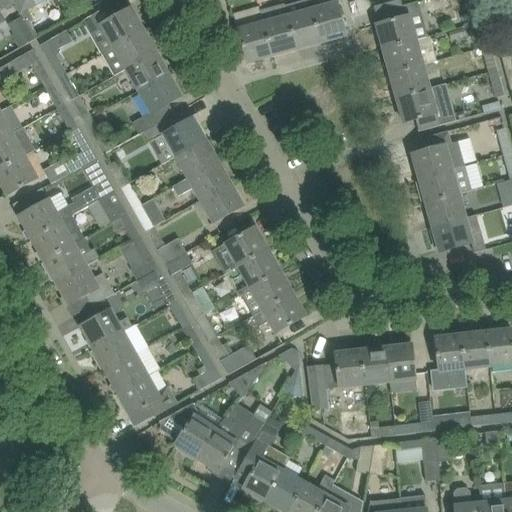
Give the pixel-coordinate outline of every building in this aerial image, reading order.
[(85,0),(65,13),(70,21),(93,7),(89,0),(85,0)] [(309,0),(306,0),(285,6),(297,50),(299,50),(300,53),(312,49),(311,46),(321,44),(309,0)] [(309,0),(321,44),(346,37),(338,5),(340,4),(339,0),(309,0)] [(470,9),(475,26),(485,23),(478,0),(440,0),(445,13),(470,9)] [(260,11),(263,24),(273,57),(297,50),(285,6),(284,4),(260,11)] [(101,26),(114,48),(144,31),(131,9),(101,26)] [(28,11),(21,14),(25,21),(32,18),(28,11)] [(376,26),(383,51),(416,42),(416,40),(428,37),(422,13),(376,26)] [(478,34),(482,49),(491,46),(485,23),(475,26),(449,33),(452,41),(478,34)] [(273,57),(263,24),(238,30),(248,64),(273,57)] [(35,39),(28,28),(13,36),(19,48),(35,39)] [(114,48),(127,70),(156,53),(144,31),(114,48)] [(383,51),(390,75),(423,66),(423,65),(437,61),(429,36),(428,37),(416,40),(416,42),(383,51)] [(41,46),(60,80),(68,76),(54,52),(57,50),(51,40),(41,46)] [(487,68),(489,75),(499,72),(491,46),(482,49),(468,52),(471,63),(475,62),(477,70),(487,68)] [(46,89),(53,84),(34,50),(12,63),(18,74),(33,66),(46,89)] [(127,70),(139,92),(169,75),(156,53),(127,70)] [(511,92),(511,54),(501,54),(511,92)] [(390,75),(397,99),(430,90),(430,89),(443,85),(437,61),(423,65),(423,66),(390,75)] [(499,72),(489,75),(495,98),(505,95),(499,72)] [(143,134),(175,116),(176,116),(169,105),(182,98),(169,75),(139,92),(151,113),(133,124),(140,136),(143,134)] [(60,80),(72,102),(80,97),(68,76),(60,80)] [(58,109),(65,105),(53,84),(46,89),(58,109)] [(430,90),(397,99),(404,124),(437,115),(430,90)] [(72,102),(85,124),(93,120),(80,97),(72,102)] [(482,107),(484,114),(502,109),(499,101),(482,107)] [(62,135),(69,131),(77,127),(65,105),(58,109),(50,114),(62,135)] [(461,113),(462,119),(472,116),(471,111),(461,113)] [(0,142),(12,135),(0,114),(0,142)] [(161,167),(176,158),(206,142),(193,119),(181,126),(175,116),(143,134),(161,167)] [(93,120),(85,124),(103,155),(111,151),(105,141),(93,120)] [(51,184),(74,172),(97,161),(77,127),(69,131),(83,154),(82,155),(68,163),(66,159),(43,171),(33,152),(24,157),(0,170),(0,183),(7,197),(46,175),(51,184)] [(0,142),(0,170),(24,157),(33,152),(35,151),(23,129),(12,135),(0,142)] [(497,132),(504,157),(511,154),(505,129),(497,132)] [(176,158),(188,179),(189,180),(218,163),(206,142),(176,158)] [(413,155),(420,180),(453,171),(465,167),(458,142),(446,146),(413,155)] [(94,175),(107,197),(115,192),(97,161),(74,172),(80,183),(94,175)] [(109,166),(122,188),(130,184),(117,161),(109,166)] [(193,189),(201,202),(231,185),(218,163),(189,180),(188,179),(173,187),(179,196),(193,189)] [(423,194),(426,204),(459,195),(472,191),(465,167),(453,171),(420,180),(420,181),(417,184),(419,193),(423,194)] [(122,188),(135,211),(143,207),(142,205),(153,198),(145,184),(134,191),(130,184),(122,188)] [(231,185),(201,202),(214,225),(243,208),(231,185)] [(99,201),(112,225),(128,216),(115,192),(107,197),(99,201)] [(426,204),(433,228),(466,219),(459,195),(426,204)] [(19,217),(32,241),(72,218),(75,217),(69,206),(56,213),(49,201),(19,217)] [(135,211),(147,233),(155,229),(143,207),(135,211)] [(124,228),(132,242),(140,237),(128,216),(112,225),(117,232),(124,228)] [(466,219),(433,228),(434,230),(430,231),(434,243),(437,243),(440,253),(472,244),(474,253),(486,250),(477,216),(466,219)] [(32,241),(44,262),(84,240),(72,218),(32,241)] [(226,245),(238,268),(268,251),(256,228),(226,245)] [(147,233),(166,265),(187,254),(179,239),(165,246),(155,229),(147,233)] [(130,271),(137,283),(159,270),(140,237),(132,242),(120,248),(133,270),(130,271)] [(52,275),(57,284),(86,267),(101,260),(95,249),(91,251),(84,240),(44,262),(45,263),(43,266),(48,275),(52,275)] [(238,268),(250,289),(251,290),(281,273),(268,251),(238,268)] [(166,265),(184,298),(192,293),(180,271),(193,264),(187,254),(166,265)] [(86,267),(57,284),(69,307),(87,297),(93,307),(110,297),(115,294),(104,274),(94,280),(86,267)] [(157,284),(170,308),(178,303),(159,270),(137,283),(142,293),(157,284)] [(240,295),(253,317),(263,312),(293,295),(281,273),(251,290),(250,289),(240,295)] [(197,319),(205,315),(215,309),(203,287),(192,293),(184,298),(197,319)] [(263,312),(253,317),(259,327),(269,321),(276,334),(306,317),(293,295),(263,312)] [(170,308),(182,330),(191,325),(178,303),(170,308)] [(81,327),(94,350),(133,328),(127,317),(117,323),(110,311),(81,327)] [(197,319),(210,342),(218,338),(205,315),(197,319)] [(182,330),(195,352),(203,347),(191,325),(182,330)] [(511,329),(510,330),(508,327),(498,328),(497,332),(486,333),(490,367),(511,364),(511,329)] [(486,333),(461,336),(466,370),(490,367),(486,333)] [(106,372),(135,356),(123,334),(94,350),(94,351),(92,352),(92,355),(96,363),(99,364),(101,363),(106,372)] [(466,370),(461,336),(436,339),(440,373),(466,370)] [(218,338),(210,342),(223,365),(229,376),(257,360),(249,346),(229,358),(218,338)] [(412,346),(387,349),(391,383),(416,380),(412,346)] [(203,347),(195,352),(207,373),(193,381),(200,392),(222,380),(203,347)] [(106,372),(118,394),(158,372),(161,370),(149,348),(106,372)] [(387,349),(362,352),(366,386),(391,383),(387,349)] [(366,386),(362,352),(336,355),(340,389),(366,386)] [(264,365),(230,384),(242,397),(266,366),(264,365)] [(293,398),(303,397),(299,366),(283,393),(293,398)] [(147,378),(118,394),(119,395),(116,397),(122,409),(125,407),(131,417),(148,407),(154,417),(176,405),(167,389),(157,394),(147,378)] [(311,392),(313,412),(330,410),(327,390),(311,392)] [(197,460),(216,431),(195,418),(199,412),(194,405),(159,423),(161,427),(159,431),(178,442),(175,446),(184,451),(184,455),(192,460),(195,458),(197,460)] [(511,412),(496,414),(497,424),(511,422),(511,412)] [(496,414),(471,417),(472,427),(497,424),(496,414)] [(241,464),(252,447),(260,433),(265,425),(253,418),(246,429),(227,417),(216,431),(197,460),(219,473),(229,457),(241,464)] [(471,417),(433,421),(435,432),(472,427),(471,417)] [(379,421),(370,422),(372,439),(397,436),(396,426),(380,428),(379,421)] [(433,421),(396,426),(397,436),(435,432),(433,421)] [(303,433),(326,446),(331,438),(308,426),(303,433)] [(486,434),(487,441),(487,446),(500,445),(499,432),(486,434)] [(245,494),(253,499),(257,497),(266,502),(282,472),(289,460),(269,448),(273,440),(260,433),(234,479),(245,485),(243,489),(245,490),(245,494)] [(347,458),(349,458),(354,450),(352,450),(331,438),(326,446),(347,458)] [(450,438),(437,439),(438,464),(453,462),(450,438)] [(438,464),(437,439),(422,441),(396,444),(397,450),(423,447),(425,465),(426,483),(440,482),(438,464)] [(375,446),(370,475),(383,476),(389,445),(375,446)] [(357,473),(370,475),(375,446),(361,447),(354,450),(349,458),(359,460),(357,473)] [(266,502),(284,511),(288,511),(305,484),(282,472),(266,502)] [(288,511),(317,511),(327,496),(305,484),(288,511)] [(479,486),(481,505),(481,511),(507,511),(504,484),(479,486)] [(481,511),(481,505),(472,506),(470,492),(466,489),(457,489),(454,494),(455,508),(455,511),(481,511)] [(327,496),(317,511),(347,511),(349,509),(327,496)] [(426,511),(425,496),(400,498),(401,511),(426,511)] [(401,511),(400,498),(371,502),(368,511),(401,511)]
